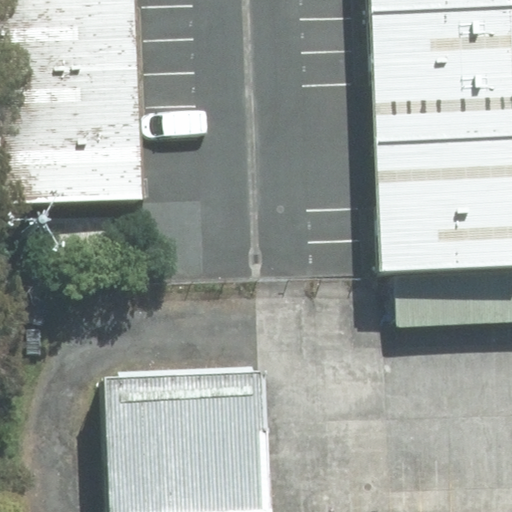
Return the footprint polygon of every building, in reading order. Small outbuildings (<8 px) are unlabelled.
[(0,0),(0,221),(115,218),(114,181),(110,0),(0,0)] [(484,0),(340,0),(341,18),(485,14),(484,0)] [(511,0),(484,0),(485,14),(511,13),(511,0)] [(511,13),(485,14),(489,142),(511,141),(511,13)] [(485,14),(341,18),(344,121),(345,147),(489,142),(485,14)] [(511,141),(489,142),(493,271),(511,270),(511,141)] [(489,142),(345,147),(346,184),(349,275),(493,271),(489,142)] [(311,511),(309,385),(135,389),(138,511),(311,511)]
